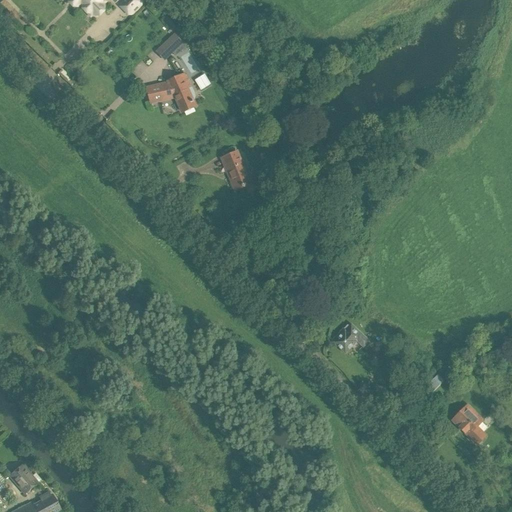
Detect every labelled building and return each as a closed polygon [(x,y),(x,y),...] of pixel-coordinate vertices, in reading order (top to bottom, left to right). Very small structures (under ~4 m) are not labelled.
[(68,0),(69,2),(74,7),(81,7),(91,17),(106,2),(104,0),(68,0)] [(133,15),(143,7),(142,1),(141,0),(120,0),(119,1),(119,7),(128,16),(133,15)] [(183,43),(175,34),(168,40),(177,49),(183,43)] [(197,106),(192,96),(195,95),(185,73),(166,81),(167,83),(148,87),(151,103),(175,98),(182,113),(197,106)] [(235,190),(254,183),(249,171),(247,172),(239,152),(222,159),(235,190)] [(370,341),(352,324),(345,330),(344,329),(333,341),(345,353),(357,341),(364,347),(370,341)] [(424,388),(430,395),(444,381),(437,375),(424,388)] [(453,421),(477,445),(487,435),(478,426),(484,420),(469,405),(453,421)] [(22,464),(9,476),(25,494),(37,483),(25,469),(26,468),(22,464)] [(45,499),(33,505),(36,511),(54,511),(60,509),(52,495),(50,496),(49,495),(44,497),(45,499)] [(36,511),(33,505),(31,502),(13,511),(36,511)]
